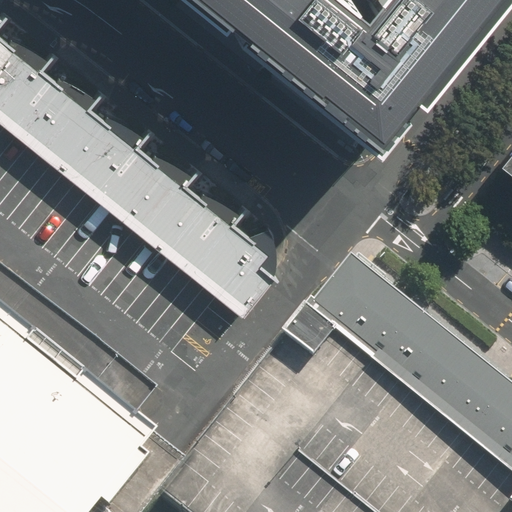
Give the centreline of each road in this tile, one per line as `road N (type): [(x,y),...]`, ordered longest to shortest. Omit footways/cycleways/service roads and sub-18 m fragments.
road 1 (residential): [(359,204),(113,28)]
road 2 (residential): [(511,16),(359,204)]
road 3 (residential): [(511,320),(359,204)]
